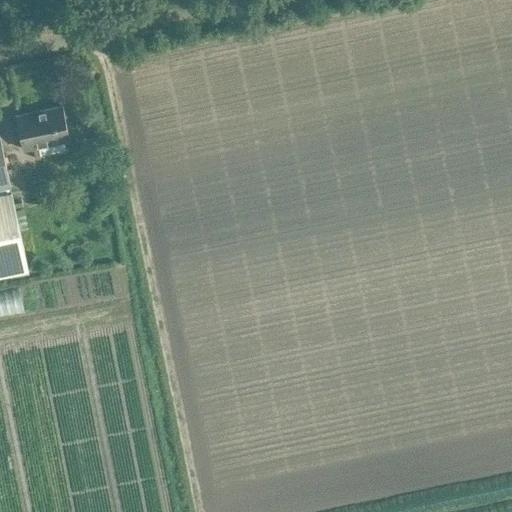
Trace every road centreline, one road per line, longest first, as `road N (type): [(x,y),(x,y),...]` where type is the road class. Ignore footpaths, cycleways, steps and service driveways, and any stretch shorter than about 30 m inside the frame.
road 1 (unclassified): [(195,511),(101,42)]
road 2 (unclassified): [(101,42),(304,0)]
